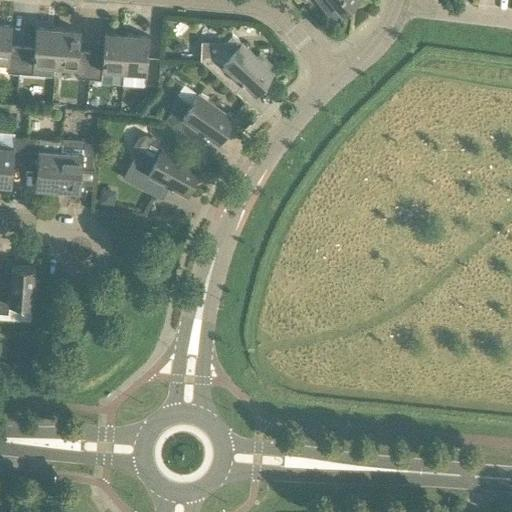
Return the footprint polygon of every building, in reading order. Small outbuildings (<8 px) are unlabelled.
[(314,0),(327,14),(336,7),(341,13),(357,0),(314,0)] [(19,73),(22,47),(10,46),(11,26),(0,24),(0,61),(8,62),(7,72),(19,73)] [(34,48),(22,47),(19,73),(32,74),(33,64),(55,66),(58,28),(52,28),(52,31),(47,31),(47,29),(35,28),(34,48)] [(76,78),(88,79),(90,53),(78,52),(80,31),(68,30),(68,32),(63,32),(63,29),(58,28),(55,66),(77,67),(76,78)] [(101,69),(124,71),(127,34),(121,33),(121,36),(115,36),(116,34),(104,33),(102,54),(90,53),(88,79),(101,80),(101,69)] [(145,83),(157,84),(159,58),(147,57),(149,37),(137,36),(137,38),(132,37),(132,34),(127,34),(124,71),(145,73),(145,83)] [(235,75),(240,80),(239,81),(242,84),(243,83),(254,93),(277,69),(259,52),(255,57),(231,34),(204,65),(226,85),(235,75)] [(196,126),(202,130),(201,132),(205,134),(205,133),(218,142),(236,115),(235,115),(232,119),(197,95),(190,105),(180,98),(164,120),(189,137),(196,126)] [(25,164),(27,138),(14,137),(13,147),(0,146),(0,182),(11,184),(13,163),(25,164)] [(57,189),(60,151),(38,150),(39,139),(27,138),(25,164),(37,165),(35,187),(57,189)] [(62,139),(61,151),(60,151),(57,189),(63,189),(63,188),(80,189),(81,169),(94,170),(96,144),(83,143),(83,140),(62,139)] [(155,160),(137,150),(122,178),(155,196),(164,181),(170,184),(169,185),(173,187),(173,186),(187,193),(202,165),(201,164),(198,169),(162,148),(155,160)] [(116,190),(102,189),(100,203),(114,205),(116,190)] [(0,287),(0,319),(30,322),(31,305),(32,293),(37,294),(39,281),(34,280),(34,268),(11,266),(10,288),(0,287)]
